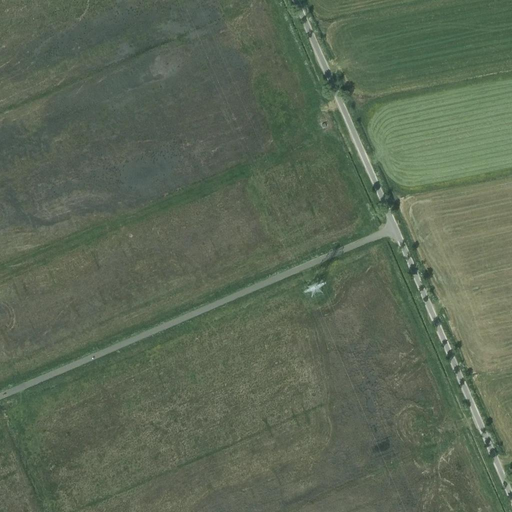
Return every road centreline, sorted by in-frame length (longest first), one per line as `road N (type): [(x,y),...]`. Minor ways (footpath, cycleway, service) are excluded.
road 1 (unclassified): [(511,501),(294,0)]
road 2 (track): [(0,396),(394,227)]
